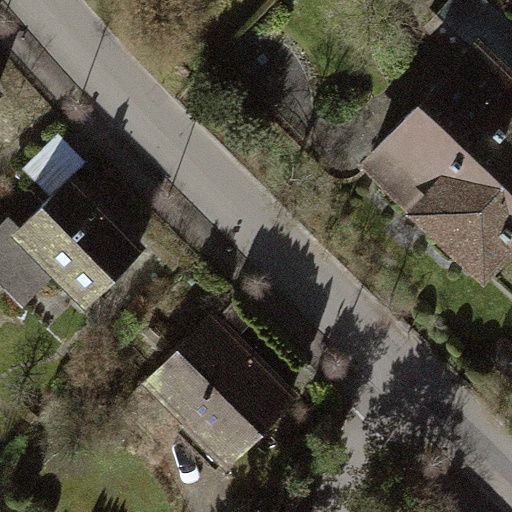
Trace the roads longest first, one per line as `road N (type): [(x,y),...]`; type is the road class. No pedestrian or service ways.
road 1 (residential): [(54,0),(105,67),(407,369)]
road 2 (residential): [(338,511),(407,369)]
road 3 (residential): [(407,369),(511,474)]
